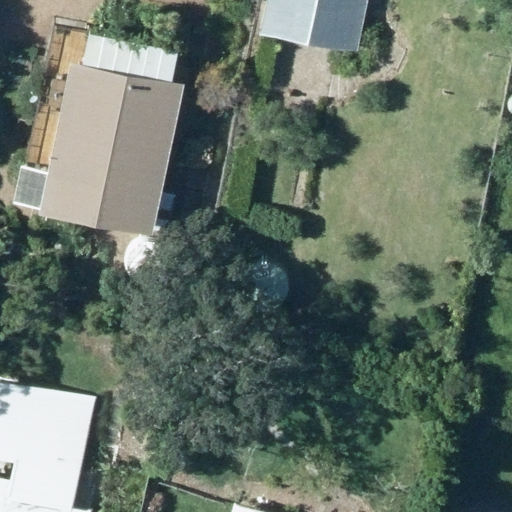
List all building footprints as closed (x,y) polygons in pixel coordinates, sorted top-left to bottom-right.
[(379,0),(274,0),(260,60),(361,83),(379,0)] [(76,74),(53,180),(28,173),(20,211),(44,218),(43,222),(172,252),(177,228),(163,225),(191,98),(178,96),(183,68),(96,50),(90,77),(76,74)] [(192,209),(181,274),(217,279),(227,216),(192,209)] [(100,395),(0,373),(0,451),(13,454),(10,470),(0,468),(0,511),(91,511),(97,489),(80,486),(100,395)] [(511,511),(511,508),(456,496),(452,511),(511,511)]
